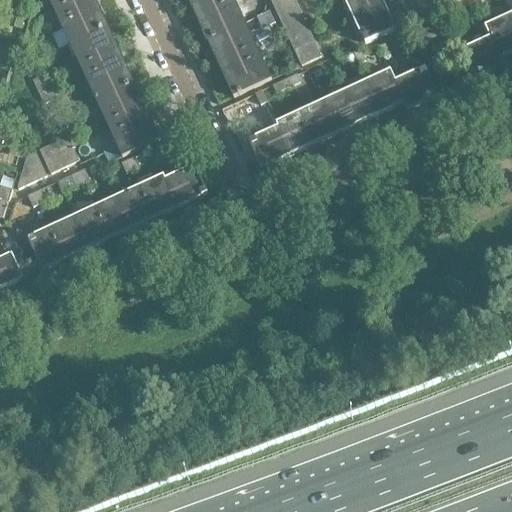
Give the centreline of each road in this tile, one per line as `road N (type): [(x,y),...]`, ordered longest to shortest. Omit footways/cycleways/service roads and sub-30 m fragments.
road 1 (residential): [(0,331),(249,217)]
road 2 (motorway): [(511,420),(276,511)]
road 3 (residential): [(249,217),(148,0)]
road 4 (residential): [(249,217),(458,118)]
road 5 (residential): [(458,118),(407,0)]
